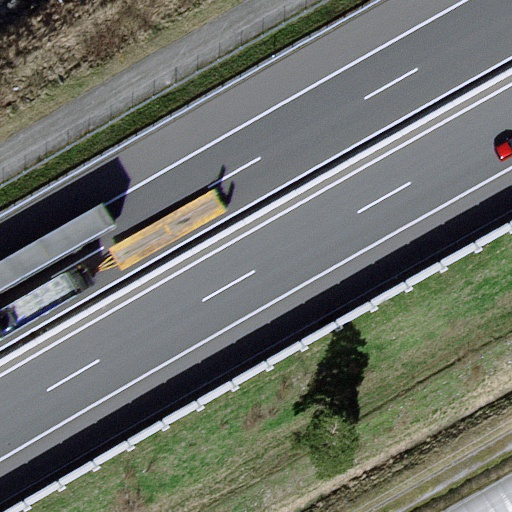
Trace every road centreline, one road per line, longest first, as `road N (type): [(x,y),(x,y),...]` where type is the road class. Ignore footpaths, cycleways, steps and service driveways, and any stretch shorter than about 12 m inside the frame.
road 1 (motorway): [(0,420),(511,127)]
road 2 (motorway): [(511,14),(0,306)]
road 3 (unclassified): [(282,0),(0,165)]
